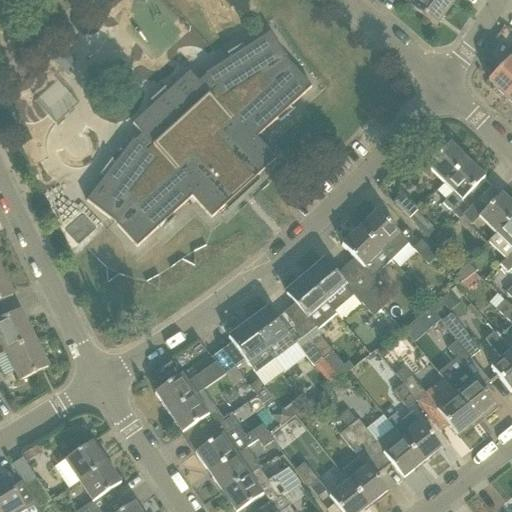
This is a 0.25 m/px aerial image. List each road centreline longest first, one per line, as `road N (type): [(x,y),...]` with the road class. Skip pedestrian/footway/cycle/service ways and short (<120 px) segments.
road 1 (residential): [(101,382),(237,294),(333,212),(441,86)]
road 2 (residential): [(101,382),(0,183)]
road 3 (residential): [(187,511),(101,382)]
road 4 (residential): [(343,0),(441,86)]
